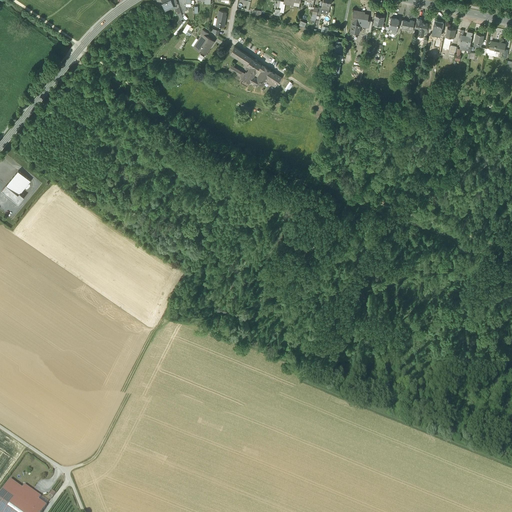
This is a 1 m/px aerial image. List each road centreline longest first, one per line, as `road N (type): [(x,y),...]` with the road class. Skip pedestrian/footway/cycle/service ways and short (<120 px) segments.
road 1 (track): [(68,469),(100,451),(166,321),(511,463)]
road 2 (secondary): [(135,0),(97,29),(0,147)]
road 3 (track): [(166,321),(242,173)]
road 4 (unclassified): [(85,511),(68,469),(0,421)]
